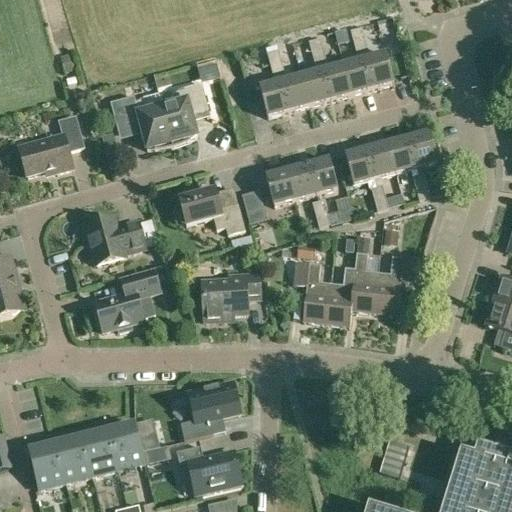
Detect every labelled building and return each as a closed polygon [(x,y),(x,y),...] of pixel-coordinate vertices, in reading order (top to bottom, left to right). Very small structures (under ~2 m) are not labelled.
[(363,31),(357,32),(364,57),(369,55),(363,31)] [(364,57),(357,32),(351,34),(358,58),(364,57)] [(314,43),(321,68),(328,66),(321,42),(314,43)] [(316,69),(321,68),(314,43),(309,45),(316,69)] [(279,53),(272,55),(278,79),(286,77),(279,53)] [(278,79),(272,55),(267,56),(273,80),(278,79)] [(60,59),(64,75),(75,72),(71,56),(60,59)] [(386,57),(364,63),(372,93),(394,88),(386,57)] [(364,63),(343,69),(352,99),(372,93),(364,63)] [(343,69),(322,74),(330,105),(352,99),(343,69)] [(322,74),(301,80),(309,110),(330,105),(322,74)] [(301,80),(280,85),(288,116),(309,110),(301,80)] [(267,121),(288,116),(280,85),(259,91),(267,121)] [(185,146),(190,144),(197,140),(191,117),(208,112),(201,87),(182,92),(179,93),(177,94),(176,96),(175,98),(174,99),(173,101),(173,103),(173,104),(173,107),(162,110),(173,150),(181,148),(185,146)] [(134,100),(110,107),(119,137),(141,130),(147,153),(153,153),(162,153),(167,152),(171,151),(173,150),(162,110),(147,114),(143,102),(135,104),(134,100)] [(60,125),(64,138),(20,150),(28,181),(57,173),(58,177),(74,173),(69,155),(85,151),(76,120),(60,125)] [(430,136),(409,142),(417,173),(438,167),(430,136)] [(105,150),(115,148),(113,138),(103,140),(105,150)] [(409,142),(388,147),(396,178),(417,173),(409,142)] [(388,147),(366,153),(374,184),(396,178),(388,147)] [(374,184),(366,153),(345,159),(353,190),(374,184)] [(329,162),(308,168),(317,199),(338,193),(329,162)] [(308,168),(288,174),(296,204),(317,199),(308,168)] [(296,204),(288,174),(266,180),(275,210),(296,204)] [(425,176),(418,178),(425,202),(431,200),(425,176)] [(418,178),(414,180),(420,203),(425,202),(418,178)] [(383,188),(376,190),(383,213),(389,212),(383,188)] [(376,190),(371,191),(378,215),(383,213),(376,190)] [(226,232),(228,239),(245,234),(238,208),(221,213),(216,194),(180,203),(186,229),(204,224),(214,222),(217,234),(226,232)] [(258,195),(243,199),(250,226),(265,222),(258,195)] [(325,204),(319,205),(325,229),(330,227),(325,204)] [(319,205),(313,207),(319,230),(325,229),(319,205)] [(352,212),(339,215),(341,225),(354,222),(352,212)] [(157,220),(145,224),(152,250),(164,246),(157,220)] [(146,252),(140,227),(118,232),(115,221),(87,228),(98,269),(125,261),(124,257),(146,252)] [(396,249),(398,235),(386,233),(384,248),(396,249)] [(251,239),(231,244),(233,251),(253,246),(251,239)] [(368,256),(369,242),(359,241),(357,255),(368,256)] [(347,243),(345,255),(354,256),(355,244),(347,243)] [(74,274),(92,270),(88,248),(70,252),(74,274)] [(243,262),(255,259),(252,248),(240,251),(243,262)] [(315,252),(298,251),(297,262),(314,264),(315,252)] [(177,265),(174,255),(164,257),(167,267),(177,265)] [(355,273),(351,315),(373,317),(378,276),(366,275),(368,258),(356,257),(355,273)] [(0,319),(26,312),(12,260),(0,263),(0,319)] [(393,261),(391,277),(378,276),(373,317),(397,319),(401,284),(414,286),(416,263),(393,261)] [(331,287),(318,286),(320,269),(297,266),(294,289),(306,290),(303,325),(327,328),(331,287)] [(331,287),(327,328),(350,330),(351,315),(355,273),(345,271),(343,288),(331,287)] [(121,283),(125,299),(95,307),(104,336),(118,332),(119,337),(132,333),(131,329),(144,325),(138,302),(160,296),(154,274),(121,283)] [(247,303),(261,303),(260,279),(230,281),(230,285),(203,287),(205,326),(233,324),(233,319),(248,319),(247,303)] [(511,283),(501,280),(493,305),(511,310),(511,283)] [(511,310),(493,305),(485,329),(505,335),(500,351),(511,354),(511,310)] [(194,425),(181,428),(185,445),(211,439),(208,426),(241,418),(234,386),(217,390),(217,387),(205,390),(205,393),(188,397),(194,425)] [(135,427),(108,434),(118,474),(145,468),(142,456),(138,441),(135,427)] [(118,474),(108,434),(82,440),(92,481),(118,474)] [(138,441),(142,456),(159,452),(155,437),(138,441)] [(4,439),(0,440),(0,472),(11,470),(4,439)] [(92,481),(82,440),(56,447),(66,488),(92,481)] [(399,480),(408,449),(390,444),(380,475),(399,480)] [(39,494),(66,488),(56,447),(29,453),(39,494)] [(201,450),(177,456),(180,468),(188,467),(196,499),(242,488),(234,455),(204,462),(201,450)] [(375,511),(369,510),(368,511),(511,511),(511,460),(478,450),(475,460),(462,456),(454,481),(444,511),(375,511)] [(159,452),(142,456),(145,468),(145,470),(162,465),(159,452)] [(232,511),(231,503),(223,505),(224,511),(232,511)]
